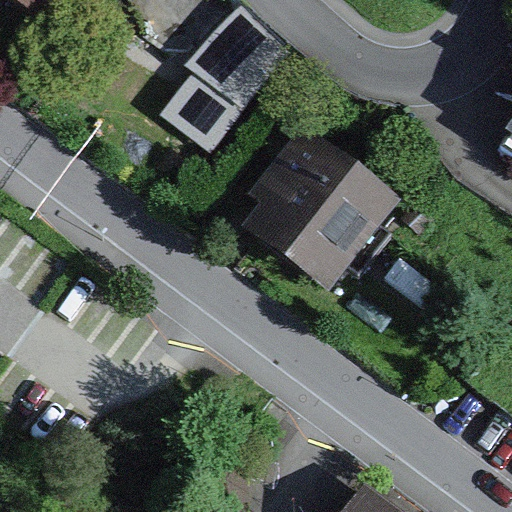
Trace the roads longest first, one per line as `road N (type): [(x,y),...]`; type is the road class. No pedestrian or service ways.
road 1 (residential): [(504,511),(0,137)]
road 2 (residential): [(280,0),(345,49),(400,64),(451,57),(486,0)]
